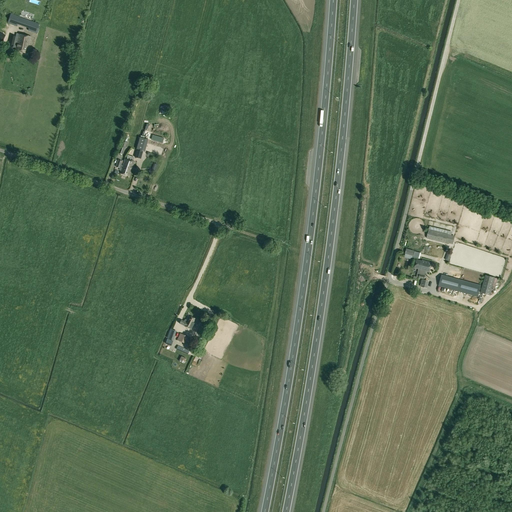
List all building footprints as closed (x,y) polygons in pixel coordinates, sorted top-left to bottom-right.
[(36,33),(39,24),(10,13),(8,19),(17,23),(17,24),(29,28),(28,30),(36,33)] [(11,35),(8,46),(13,47),(14,47),(16,47),(15,51),(28,54),(31,37),(19,34),(17,42),(15,42),(16,36),(11,35)] [(122,141),(118,153),(123,155),(125,147),(127,148),(128,143),(122,141)] [(135,158),(141,159),(143,148),(137,147),(135,158)] [(122,166),(121,165),(122,161),(118,160),(115,167),(119,168),(118,170),(120,171),(119,173),(129,177),(134,161),(125,158),(122,166)] [(429,230),(427,238),(453,244),(455,236),(429,230)] [(408,246),(406,254),(414,256),(416,248),(408,246)] [(422,261),(417,260),(415,268),(419,269),(418,269),(429,272),(431,263),(422,261)] [(441,275),(438,286),(478,297),(481,285),(441,275)] [(487,275),(483,290),(490,292),(494,277),(487,275)] [(427,289),(429,281),(423,279),(423,280),(422,279),(420,286),(421,287),(427,289)] [(188,316),(186,320),(185,319),(184,321),(182,320),(180,324),(191,329),(196,319),(188,316)] [(198,333),(203,324),(199,322),(194,331),(198,333)] [(177,331),(170,329),(167,338),(173,340),(177,331)] [(177,340),(186,344),(189,338),(180,333),(177,340)] [(187,355),(189,351),(178,346),(176,350),(187,355)]
